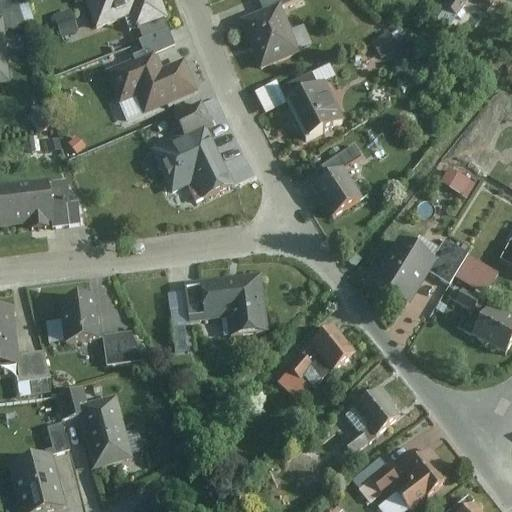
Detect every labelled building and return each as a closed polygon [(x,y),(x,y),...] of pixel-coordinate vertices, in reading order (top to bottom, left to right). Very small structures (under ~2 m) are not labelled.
[(167,19),(160,0),(82,0),(94,31),(130,17),(136,31),(167,19)] [(295,3),(293,0),(259,0),(254,3),(264,20),(280,12),(295,3)] [(468,5),(460,0),(451,0),(445,11),(460,20),(468,5)] [(13,3),(0,4),(0,20),(2,21),(3,31),(22,31),(13,3)] [(70,10),(53,16),(60,37),(77,32),(70,10)] [(300,55),(280,12),(264,20),(241,30),(261,73),(300,55)] [(383,60),(401,46),(390,31),(371,44),(383,60)] [(173,46),(167,32),(138,44),(144,59),(156,54),(173,46)] [(162,69),(156,54),(144,59),(105,73),(118,107),(139,99),(146,117),(195,98),(181,62),(162,69)] [(285,105),(274,85),(256,95),(267,115),(285,105)] [(342,124),(323,86),(285,105),(304,143),(342,124)] [(212,129),(201,108),(173,122),(184,143),(204,133),(212,129)] [(232,188),(204,133),(184,143),(153,158),(173,198),(194,187),(202,203),(232,188)] [(468,137),(457,154),(469,162),(480,144),(468,137)] [(483,148),(476,160),(491,169),(498,157),(483,148)] [(358,162),(350,150),(322,170),(330,181),(341,173),(358,162)] [(450,168),(441,183),(467,199),(476,184),(450,168)] [(360,204),(341,173),(330,181),(312,191),(331,222),(360,204)] [(60,184),(0,189),(0,232),(64,227),(60,184)] [(432,267),(397,243),(368,286),(403,309),(426,276),(432,267)] [(467,261),(445,246),(432,267),(426,276),(448,290),(467,261)] [(269,334),(262,275),(197,283),(202,322),(233,319),(235,338),(269,334)] [(479,306),(462,295),(454,307),(471,318),(479,306)] [(183,296),(167,298),(172,336),(189,333),(183,296)] [(98,342),(92,302),(58,308),(65,347),(98,342)] [(508,321),(486,308),(466,342),(507,367),(511,358),(511,329),(506,325),(508,321)] [(13,359),(7,314),(0,314),(0,369),(15,368),(13,359)] [(351,356),(332,331),(307,349),(326,375),(351,356)] [(136,365),(133,337),(102,341),(105,369),(136,365)] [(49,385),(45,354),(13,359),(15,368),(18,389),(49,385)] [(310,367),(300,358),(288,372),(299,381),(310,367)] [(405,420),(384,391),(355,412),(375,441),(405,420)] [(76,398),(56,404),(62,425),(82,419),(81,414),(76,398)] [(127,461),(113,406),(81,414),(82,419),(95,469),(127,461)] [(66,452),(60,430),(46,433),(53,455),(66,452)] [(130,453),(142,451),(140,431),(127,432),(130,453)] [(413,511),(450,484),(428,455),(403,475),(415,489),(398,502),(406,511),(413,511)] [(61,511),(66,511),(52,458),(28,464),(40,511),(61,511)] [(394,485),(381,465),(352,483),(366,504),(394,485)]
